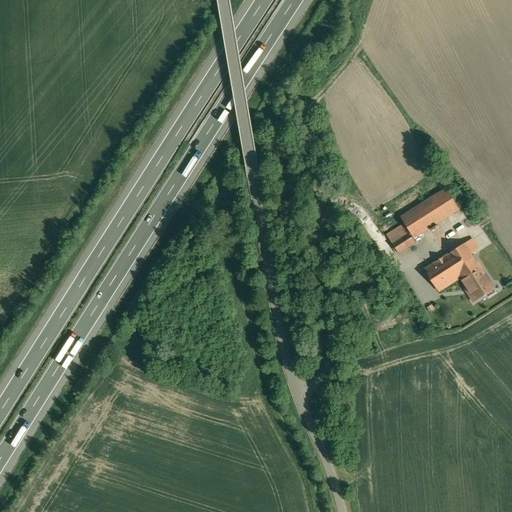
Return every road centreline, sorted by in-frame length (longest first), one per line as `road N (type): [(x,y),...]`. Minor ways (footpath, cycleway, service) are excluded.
road 1 (motorway): [(0,462),(299,0)]
road 2 (unclassified): [(342,511),(279,323),(224,0)]
road 3 (motorway): [(259,0),(0,401)]
